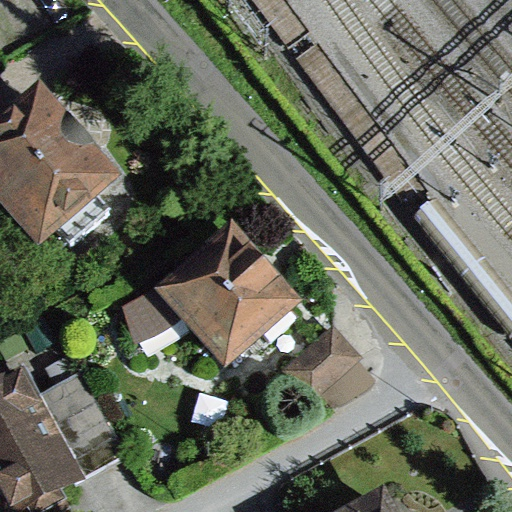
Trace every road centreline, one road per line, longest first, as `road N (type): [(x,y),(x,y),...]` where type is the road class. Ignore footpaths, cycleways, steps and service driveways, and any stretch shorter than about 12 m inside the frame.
road 1 (residential): [(125,0),(438,359)]
road 2 (residential): [(180,511),(396,391),(438,359)]
